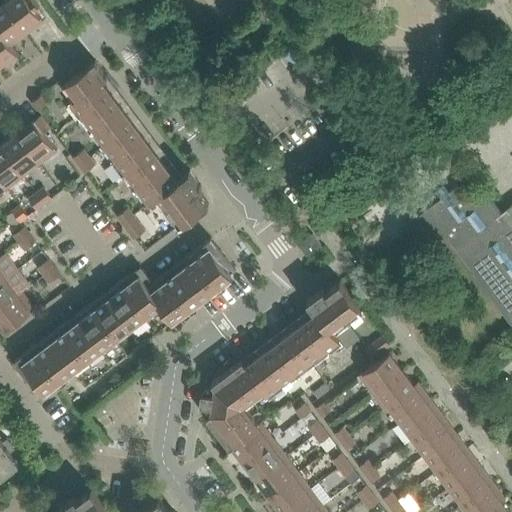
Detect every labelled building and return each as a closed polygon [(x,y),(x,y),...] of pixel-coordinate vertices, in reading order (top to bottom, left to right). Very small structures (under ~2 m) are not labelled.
[(6,0),(2,3),(25,34),(43,20),(35,9),(39,6),(34,0),(6,0)] [(0,30),(11,45),(25,34),(2,3),(0,4),(0,30)] [(0,64),(16,52),(11,45),(0,30),(0,64)] [(269,61),(262,52),(251,60),(258,69),(269,61)] [(113,93),(103,79),(107,76),(95,59),(61,85),(71,99),(67,103),(79,119),(113,93)] [(234,82),(243,76),(240,72),(232,78),(234,82)] [(47,100),(42,93),(30,101),(36,109),(47,100)] [(100,148),(135,122),(113,93),(79,119),(100,148)] [(16,132),(38,163),(56,150),(43,132),(50,126),(41,114),(33,120),(33,119),(16,132)] [(122,176),(156,151),(135,122),(100,148),(122,176)] [(0,145),(22,175),(38,163),(16,132),(0,144),(0,145)] [(0,179),(6,187),(22,175),(0,145),(0,179)] [(78,164),(89,156),(83,148),(72,156),(78,164)] [(178,180),(176,178),(156,151),(122,176),(144,206),(152,199),(178,180)] [(89,156),(78,164),(83,171),(94,163),(89,156)] [(178,180),(152,199),(174,228),(208,203),(197,188),(201,186),(188,169),(176,178),(178,180)] [(469,197),(458,182),(451,187),(442,194),(402,224),(414,239),(421,249),(443,232),(452,244),(511,323),(511,201),(507,205),(501,209),(484,186),(469,197)] [(35,192),(44,203),(51,197),(43,186),(35,192)] [(36,209),(44,203),(35,192),(28,198),(36,209)] [(27,215),(19,204),(12,210),(20,221),(27,215)] [(121,222),(132,214),(127,206),(116,215),(121,222)] [(132,214),(121,222),(133,238),(144,229),(132,214)] [(18,241),(29,233),(23,226),(13,234),(18,241)] [(306,255),(321,244),(312,232),(297,244),(306,255)] [(24,249),(35,241),(29,233),(18,241),(24,249)] [(176,262),(202,296),(235,270),(210,237),(176,262)] [(0,280),(18,267),(5,251),(0,254),(0,280)] [(43,274),(53,265),(48,258),(37,266),(43,274)] [(172,318),(202,296),(176,262),(147,284),(172,318)] [(53,265),(43,274),(49,282),(59,273),(53,265)] [(0,305),(21,290),(30,283),(18,267),(0,280),(0,305)] [(172,318),(147,284),(134,268),(106,290),(143,340),(172,318)] [(317,310),(336,335),(364,313),(339,279),(325,290),(322,286),(306,299),(315,311),(317,310)] [(21,290),(0,305),(0,325),(4,330),(34,307),(21,290)] [(114,362),(143,340),(106,290),(77,312),(114,362)] [(342,343),(336,335),(317,310),(315,311),(287,331),(313,365),(342,343)] [(85,384),(114,362),(77,312),(49,333),(74,367),(72,368),(85,384)] [(284,386),(313,365),(287,331),(259,353),(284,386)] [(39,393),(72,368),(74,367),(49,333),(14,360),(39,393)] [(371,356),(388,344),(389,343),(383,335),(365,347),(371,356)] [(370,391),(401,368),(388,352),(358,374),(370,391)] [(284,386),(259,353),(245,363),(241,359),(211,381),(213,385),(212,393),(200,391),(199,404),(210,405),(210,412),(206,415),(228,446),(257,423),(246,408),(265,394),(268,398),(284,386)] [(386,404),(413,384),(401,368),(370,391),(384,409),(388,406),(386,404)] [(399,422),(430,399),(417,381),(413,384),(386,404),(388,406),(399,422)] [(325,382),(313,391),(318,397),(330,388),(325,382)] [(411,437),(442,415),(430,399),(399,422),(411,437)] [(314,407),(321,415),(329,409),(323,401),(314,407)] [(301,417),(309,411),(303,402),(294,409),(301,417)] [(423,453),(454,431),(442,415),(411,437),(423,453)] [(313,434),(321,427),(316,419),(307,426),(313,434)] [(243,461),(273,438),(260,421),(257,423),(228,446),(231,446),(243,461)] [(339,440),(347,434),(342,426),(333,433),(339,440)] [(321,427),(313,434),(319,442),(328,436),(321,427)] [(436,470),(466,447),(454,431),(423,453),(436,470)] [(347,434),(339,440),(345,449),(354,442),(347,434)] [(0,450),(11,443),(6,437),(2,440),(0,437),(0,450)] [(255,478),(285,455),(273,438),(243,461),(255,478)] [(0,476),(19,462),(10,451),(15,448),(11,443),(0,450),(0,476)] [(448,486),(478,463),(466,447),(436,470),(448,486)] [(337,466),(346,460),(340,452),(332,458),(337,466)] [(267,494),(297,471),(285,455),(255,478),(267,494)] [(364,473),(372,466),(367,459),(358,465),(364,473)] [(346,460),(337,466),(344,475),(352,468),(346,460)] [(460,502),(490,479),(478,463),(448,486),(460,502)] [(370,481),(379,475),(372,466),(364,473),(370,481)] [(279,510),(309,487),(297,471),(267,494),(279,510)] [(371,493),(365,485),(358,476),(350,483),(362,500),(371,493)] [(481,511),(499,499),(500,500),(504,497),(490,479),(460,502),(467,511),(481,511)] [(280,511),(310,511),(322,504),(309,487),(279,510),(280,511)] [(59,506),(63,511),(108,511),(90,488),(78,497),(75,494),(59,506)] [(388,505),(397,499),(391,491),(382,498),(388,505)] [(371,493),(362,500),(368,508),(377,501),(371,493)] [(173,511),(172,509),(169,511),(158,497),(138,511),(173,511)] [(397,499),(388,505),(392,511),(395,511),(403,507),(397,499)] [(508,511),(500,500),(499,499),(481,511),(508,511)]
